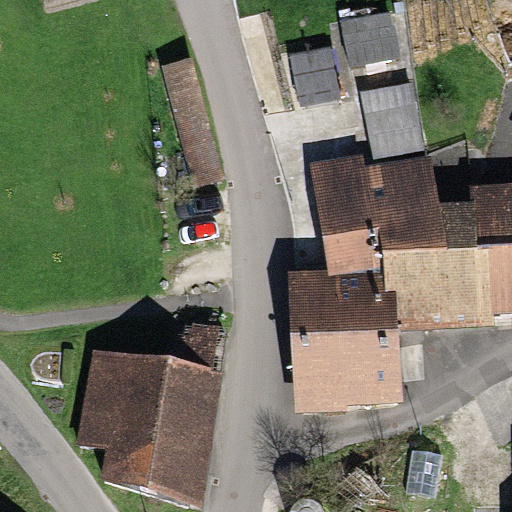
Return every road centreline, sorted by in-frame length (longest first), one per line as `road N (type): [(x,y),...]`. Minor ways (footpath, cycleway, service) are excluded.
road 1 (residential): [(243,468),(259,349),(239,132),(194,0)]
road 2 (residential): [(243,468),(391,418),(511,353)]
road 3 (secondary): [(81,511),(0,404)]
